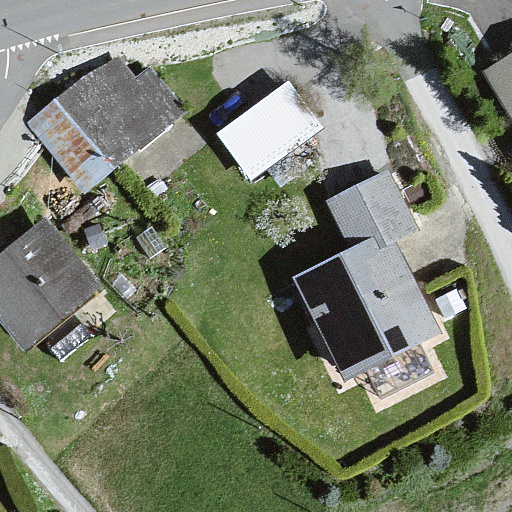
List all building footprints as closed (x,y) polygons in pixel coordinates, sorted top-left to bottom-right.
[(511,56),(485,73),(511,113),(511,56)] [(115,57),(61,106),(29,129),(87,207),(183,122),(147,73),(129,78),(115,57)] [(217,121),(248,171),(323,125),(292,75),(217,121)] [(352,256),(294,281),(354,382),(447,344),(455,333),(400,246),(426,234),(394,177),(327,206),(352,256)] [(52,225),(0,265),(0,320),(31,354),(108,292),(52,225)]
